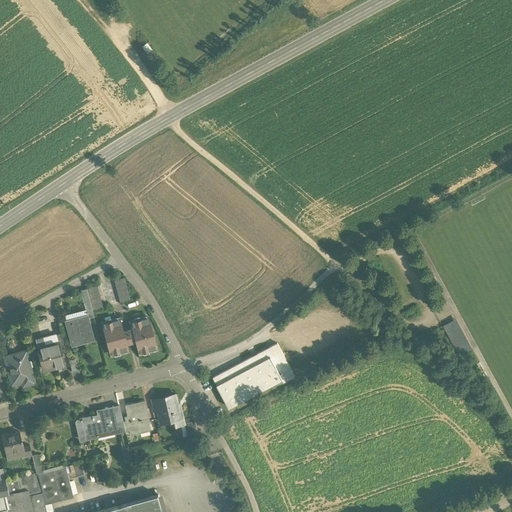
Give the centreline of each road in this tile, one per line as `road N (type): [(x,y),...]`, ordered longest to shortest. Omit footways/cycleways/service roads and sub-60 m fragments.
road 1 (secondary): [(388,0),(63,183)]
road 2 (residential): [(0,414),(182,366)]
road 3 (residential): [(182,366),(256,511)]
road 4 (track): [(169,117),(82,0)]
road 5 (residential): [(0,325),(119,257)]
road 6 (residential): [(119,257),(182,366)]
